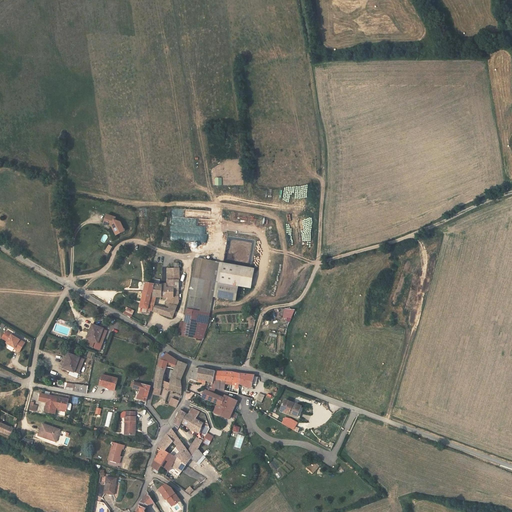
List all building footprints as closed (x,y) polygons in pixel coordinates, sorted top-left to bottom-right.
[(113,228),(117,235),(125,231),(121,222),(115,220),(116,218),(107,215),(105,221),(108,222),(107,224),(112,226),(113,228)] [(117,235),(113,228),(109,230),(113,239),(118,237),(117,235)] [(185,322),(204,325),(210,296),(236,301),(239,286),(251,288),(254,269),(216,262),(196,258),(185,322)] [(167,268),(167,280),(179,281),(180,281),(180,268),(167,268)] [(167,280),(167,284),(167,288),(173,288),(172,297),(179,297),(179,296),(179,281),(167,280)] [(154,284),(146,283),(140,308),(148,310),(153,311),(154,305),(156,297),(169,297),(172,297),(173,288),(167,288),(167,284),(162,284),(162,285),(159,285),(154,284)] [(166,309),(175,311),(179,302),(179,297),(172,297),(169,297),(166,309)] [(166,309),(154,305),(153,311),(173,318),(175,311),(166,309)] [(131,317),(135,310),(126,306),(123,313),(131,317)] [(292,318),(295,310),(289,309),(286,315),(288,316),(292,318)] [(204,325),(185,322),(184,324),(183,334),(182,336),(202,340),(204,325)] [(102,345),(107,332),(105,331),(103,330),(103,329),(93,325),(90,334),(89,334),(87,339),(88,339),(95,342),(102,345)] [(6,332),(2,338),(9,342),(8,344),(9,344),(14,348),(15,348),(16,348),(17,349),(16,350),(20,352),(25,343),(6,332)] [(65,363),(63,368),(70,370),(78,374),(84,359),(69,354),(66,363),(65,363)] [(166,367),(174,369),(178,361),(177,361),(167,354),(161,360),(159,367),(166,369),(166,367)] [(178,361),(174,369),(172,378),(171,382),(165,378),(164,377),(164,375),(165,372),(166,369),(159,367),(157,374),(155,388),(158,388),(161,389),(162,389),(163,387),(171,389),(172,390),(176,392),(181,393),(182,391),(182,387),(182,386),(181,386),(181,380),(187,365),(178,361)] [(190,377),(189,379),(197,381),(207,383),(207,381),(213,382),(216,372),(200,368),(197,368),(195,368),(194,369),(192,370),(190,377)] [(239,386),(240,384),(241,374),(234,373),(233,372),(227,372),(226,372),(216,372),(213,382),(212,388),(215,389),(224,391),(225,383),(239,386)] [(254,376),(241,374),(240,384),(251,388),(252,383),(254,376)] [(100,385),(109,388),(109,386),(116,388),(118,379),(102,375),(100,385)] [(142,384),(135,382),(133,388),(141,390),(139,394),(138,399),(146,401),(150,386),(143,384),(142,384)] [(66,389),(83,393),(85,386),(67,383),(66,389)] [(209,391),(205,390),(202,397),(218,404),(233,411),(238,401),(224,395),(223,396),(222,396),(221,397),(213,393),(209,391)] [(69,399),(41,394),(40,401),(47,402),(45,412),(55,414),(56,409),(57,408),(67,410),(69,399)] [(260,404),(263,396),(259,394),(255,402),(260,404)] [(173,398),(169,404),(176,408),(179,401),(173,398)] [(296,406),(293,405),(294,403),(285,400),(281,411),(292,415),(296,406)] [(214,413),(229,419),(231,415),(233,412),(233,411),(218,404),(214,413)] [(297,417),(301,408),(296,406),(292,415),(297,417)] [(0,431),(2,432),(11,436),(14,429),(0,422),(0,410),(0,409),(0,431)] [(174,423),(179,427),(181,423),(186,413),(181,410),(179,413),(177,418),(174,423)] [(109,428),(113,413),(108,412),(105,426),(109,428)] [(192,417),(186,413),(181,423),(199,433),(203,423),(195,419),(192,417)] [(136,417),(135,417),(126,417),(125,435),(135,435),(136,417)] [(56,442),(60,430),(43,424),(39,435),(56,442)] [(158,446),(162,449),(186,465),(189,462),(190,460),(192,458),(192,457),(188,452),(182,443),(171,429),(166,436),(158,446)] [(203,441),(202,442),(208,445),(213,437),(207,433),(204,439),(203,441)] [(33,446),(34,440),(24,438),(23,443),(33,446)] [(191,447),(188,452),(192,457),(192,458),(199,464),(205,457),(199,449),(202,442),(203,441),(204,439),(203,438),(201,440),(197,438),(191,447)] [(125,446),(113,442),(108,460),(120,464),(122,457),(120,456),(122,449),(124,450),(125,446)] [(186,465),(162,449),(152,467),(159,472),(162,466),(169,472),(178,477),(182,471),(186,465)] [(105,493),(115,495),(117,479),(107,477),(106,486),(99,485),(98,495),(102,498),(105,493)] [(162,495),(165,499),(166,498),(172,505),(179,499),(176,494),(170,487),(163,486),(159,489),(162,493),(162,495)] [(143,500),(141,502),(148,504),(154,503),(151,498),(150,496),(148,493),(143,500)] [(141,502),(140,503),(139,506),(137,511),(144,511),(148,504),(141,502)]
